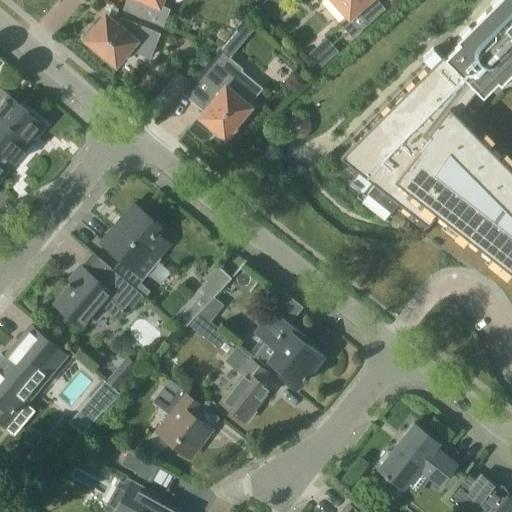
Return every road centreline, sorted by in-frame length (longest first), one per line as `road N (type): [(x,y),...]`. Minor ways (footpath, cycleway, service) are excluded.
road 1 (residential): [(401,348),(123,127)]
road 2 (residential): [(123,127),(0,272)]
road 3 (residential): [(286,485),(401,348)]
road 4 (residential): [(511,435),(401,348)]
road 5 (residential): [(123,127),(29,48)]
